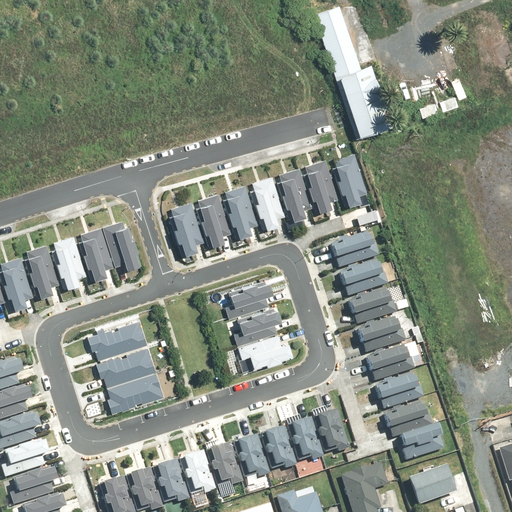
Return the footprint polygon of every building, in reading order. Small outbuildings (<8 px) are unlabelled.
[(397,0),(354,0),(367,35),(405,21),(397,0)] [(511,0),(504,0),(478,10),(508,88),(511,86),(511,52),(500,21),(511,15),(511,0)] [(337,7),(312,15),(355,141),(390,130),(368,66),(358,69),(337,7)] [(451,36),(455,45),(474,37),(471,28),(451,36)] [(456,55),(450,40),(440,44),(447,59),(456,55)] [(465,69),(486,61),(483,53),(475,55),(471,45),(458,50),(465,69)] [(437,103),(440,112),(468,103),(465,93),(437,103)] [(440,112),(437,103),(420,108),(424,118),(440,112)] [(421,151),(492,127),(486,109),(414,133),(421,151)] [(433,226),(404,139),(386,145),(415,232),(433,226)] [(331,173),(344,210),(353,206),(351,201),(365,197),(352,159),(343,162),(345,168),(331,173)] [(304,179),(317,216),(326,213),(325,208),(338,203),(325,165),(316,168),(318,174),(304,179)] [(276,182),(289,219),(298,216),(296,211),(310,206),(297,168),(288,171),(290,177),(276,182)] [(251,192),(264,229),(273,225),(272,220),(285,216),(272,178),(263,181),(265,187),(251,192)] [(223,200),(236,237),(246,234),(244,229),(258,224),(244,186),(236,189),(238,195),(223,200)] [(196,209),(209,247),(218,243),(216,238),(230,233),(217,195),(208,198),(210,204),(196,209)] [(168,218),(181,255),(190,252),(189,247),(202,242),(189,204),(180,207),(183,213),(168,218)] [(102,228),(115,267),(122,264),(124,270),(137,266),(124,226),(122,227),(120,222),(102,228)] [(88,270),(91,281),(103,278),(101,271),(111,268),(100,231),(81,236),(83,243),(80,244),(84,256),(80,257),(84,272),(88,270)] [(447,235),(421,244),(450,329),(476,320),(447,235)] [(330,244),(337,269),(377,257),(371,237),(349,244),(348,238),(330,244)] [(62,279),(65,290),(77,287),(75,280),(85,277),(73,240),(55,245),(57,252),(54,253),(57,265),(54,266),(58,281),(62,279)] [(34,289),(37,300),(50,296),(48,289),(57,286),(46,249),(27,255),(29,262),(26,263),(30,274),(26,275),(30,290),(34,289)] [(9,299),(12,310),(24,307),(22,300),(32,297),(20,260),(2,265),(4,272),(1,273),(4,284),(1,286),(5,300),(9,299)] [(339,272),(346,297),(387,286),(380,265),(358,272),(357,267),(339,272)] [(223,307),(227,318),(264,306),(261,296),(268,294),(264,282),(217,296),(221,308),(223,307)] [(347,299),(354,324),(394,312),(388,292),(366,299),(365,293),(347,299)] [(232,334),(235,345),(273,333),(270,323),(276,321),(272,309),(226,323),(230,335),(232,334)] [(356,327),(363,352),(403,341),(397,320),(375,327),(374,322),(356,327)] [(95,352),(98,361),(145,346),(138,322),(87,339),(91,353),(95,352)] [(466,328),(452,332),(468,381),(482,376),(466,328)] [(238,359),(242,372),(290,358),(286,344),(279,346),(276,337),(237,349),(240,359),(238,359)] [(365,356),(373,381),(413,370),(407,349),(384,356),(383,351),(365,356)] [(105,380),(108,389),(155,374),(147,350),(96,367),(101,381),(105,380)] [(0,389),(17,384),(14,376),(19,374),(14,359),(0,363),(0,389)] [(106,402),(109,414),(164,398),(155,374),(108,389),(111,400),(106,402)] [(374,384),(382,409),(422,397),(416,377),(393,384),(392,378),(374,384)] [(0,420),(26,412),(23,403),(28,401),(23,386),(0,393),(0,420)] [(314,415),(325,451),(337,447),(338,450),(350,446),(338,407),(314,415)] [(400,437),(406,460),(441,450),(435,427),(427,429),(422,409),(387,418),(392,439),(400,437)] [(0,449),(35,438),(32,430),(36,428),(31,413),(0,422),(0,449)] [(287,423),(298,459),(310,455),(311,458),(323,454),(311,415),(287,423)] [(362,422),(352,425),(359,444),(368,440),(362,422)] [(260,431),(271,467),(283,464),(284,466),(296,463),(284,424),(260,431)] [(233,440),(244,476),(257,472),(257,475),(269,471),(258,433),(233,440)] [(0,466),(1,467),(5,478),(44,465),(41,457),(46,455),(41,440),(0,453),(0,466)] [(205,448),(216,484),(228,480),(230,484),(242,480),(229,440),(205,448)] [(511,444),(497,449),(508,482),(510,481),(511,487),(511,444)] [(179,456),(190,492),(202,488),(204,492),(216,489),(203,449),(179,456)] [(152,464),(163,500),(175,496),(176,500),(188,497),(176,457),(152,464)] [(378,462),(336,474),(346,511),(377,511),(371,488),(385,484),(378,462)] [(444,465),(405,478),(414,506),(454,493),(444,465)] [(125,473),(136,509),(149,505),(150,509),(162,506),(150,466),(125,473)] [(8,494),(12,506),(51,493),(48,484),(53,483),(48,468),(3,482),(7,495),(8,494)] [(98,481),(108,511),(134,511),(123,473),(98,481)] [(271,496),(275,511),(318,511),(310,484),(271,496)] [(57,511),(62,509),(57,494),(12,509),(12,511),(57,511)] [(270,511),(267,501),(231,511),(230,511),(270,511)]
